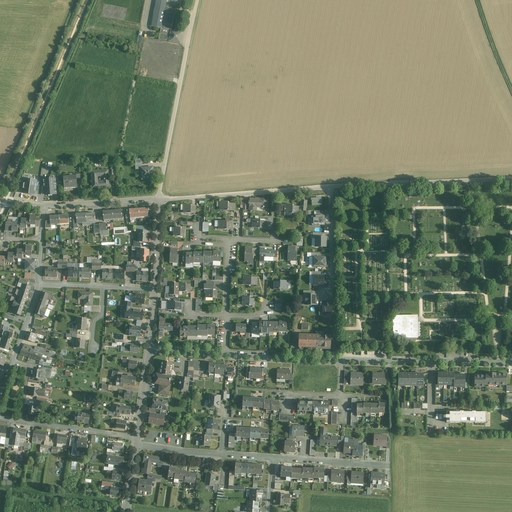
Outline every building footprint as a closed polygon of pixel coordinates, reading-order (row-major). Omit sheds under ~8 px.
[(178,3),(178,0),(155,0),(151,26),(161,27),(159,40),(181,43),(184,30),(172,28),(175,11),(167,9),(168,1),(178,3)] [(153,167),(141,168),(141,179),(153,178),(153,167)] [(108,170),(91,171),(93,188),(109,187),(108,170)] [(23,194),(29,195),(31,180),(28,179),(28,177),(23,175),(19,183),(24,185),(23,194)] [(76,176),(63,177),(64,188),(77,187),(76,181),(76,176)] [(56,179),(42,179),(43,186),(42,186),(41,195),(45,195),(45,196),(57,195),(56,179)] [(31,180),(29,195),(35,196),(35,194),(38,194),(39,189),(36,188),(38,181),(31,180)] [(264,199),(255,199),(255,200),(250,199),(249,202),(249,205),(249,207),(249,211),(256,211),(256,210),(262,211),(262,210),(266,210),(267,208),(268,208),(268,201),(264,201),(264,199)] [(228,202),(220,202),(219,211),(234,211),(234,204),(228,204),(228,202)] [(191,205),(183,205),(183,213),(195,214),(195,207),(191,207),(191,205)] [(292,205),(281,205),(281,208),(284,208),(284,213),(298,214),(299,207),(292,207),(292,205)] [(147,208),(138,209),(139,217),(148,217),(148,213),(148,208),(147,208)] [(138,209),(130,210),(129,210),(130,214),(130,218),(139,217),(138,209)] [(121,210),(112,211),(113,219),(121,219),(122,219),(121,215),(122,215),(121,210)] [(112,211),(103,212),(103,211),(103,212),(103,216),(103,220),(104,220),(113,219),(112,211)] [(323,211),(314,211),(314,217),(311,217),(312,226),(325,225),(324,215),(323,215),(323,211)] [(94,213),(85,214),(86,222),(95,221),(95,222),(95,218),(95,213),(94,213)] [(85,214),(77,215),(77,214),(76,214),(77,219),(77,223),(86,222),(85,214)] [(68,215),(59,216),(60,224),(68,223),(68,224),(69,224),(68,220),(69,220),(68,215)] [(36,216),(30,216),(30,220),(27,220),(27,225),(36,225),(36,222),(36,216)] [(59,216),(50,216),(50,221),(51,225),(60,224),(59,216)] [(27,220),(21,219),(21,223),(18,223),(18,228),(27,228),(27,225),(27,220)] [(254,220),(252,219),(252,223),(252,228),(266,229),(266,222),(265,222),(260,222),(260,220),(254,220)] [(227,222),(218,221),(218,230),(233,230),(233,223),(227,223),(227,222)] [(180,228),(173,228),(173,236),(185,237),(185,230),(180,230),(180,228)] [(139,231),(137,231),(134,231),(134,242),(141,242),(147,242),(148,231),(146,231),(139,231)] [(321,233),(313,233),(313,239),(315,239),(315,248),(327,248),(327,237),(321,237),(321,233)] [(32,247),(26,246),(26,250),(23,250),(23,255),(31,256),(32,247)] [(295,247),(288,246),(287,261),(296,261),(297,253),(295,253),(295,247)] [(252,248),(245,248),(244,262),(253,262),(253,256),(254,254),(252,254),(252,248)] [(274,251),(264,250),(265,249),(260,248),(259,262),(264,263),(264,257),(273,258),(274,251)] [(178,250),(170,249),(169,263),(178,264),(179,256),(177,256),(178,250)] [(23,250),(17,250),(17,254),(14,254),(14,258),(23,259),(23,255),(23,250)] [(140,250),(140,251),(140,262),(148,262),(149,251),(140,250)] [(213,252),(203,252),(203,253),(203,262),(213,263),(213,262),(213,252)] [(221,252),(213,252),(213,262),(221,262),(221,252)] [(203,253),(194,253),(194,254),(193,263),(203,264),(203,262),(203,253)] [(320,253),(311,253),(311,257),(313,257),(313,267),(326,268),(326,257),(320,257),(320,253)] [(14,254),(9,254),(8,257),(5,257),(5,262),(14,263),(14,258),(14,254)] [(34,262),(26,261),(26,270),(34,270),(35,265),(34,265),(34,262)] [(57,268),(46,268),(45,277),(56,277),(57,268)] [(79,268),(69,268),(68,277),(79,278),(79,268)] [(90,269),(79,268),(79,278),(90,278),(90,269)] [(114,270),(103,269),(102,279),(113,279),(114,270)] [(148,270),(142,269),(141,272),(137,272),(137,281),(148,282),(148,270)] [(125,270),(114,270),(113,279),(124,279),(125,270)] [(313,276),(312,286),(324,286),(324,276),(321,276),(321,272),(312,272),(312,276),(313,276)] [(257,278),(251,278),(251,276),(243,276),(243,285),(257,286),(257,278)] [(28,281),(21,279),(20,283),(24,284),(22,288),(21,288),(20,291),(18,295),(19,295),(18,299),(25,301),(28,294),(31,286),(27,285),(28,281)] [(288,281),(280,281),(280,282),(274,282),(274,289),(288,290),(288,281)] [(179,283),(170,283),(170,293),(170,295),(172,295),(178,295),(179,292),(178,292),(179,283)] [(186,284),(179,283),(178,292),(179,292),(190,292),(190,285),(186,285),(186,284)] [(213,289),(206,288),(206,285),(204,284),(204,289),(204,293),(206,293),(205,298),(217,298),(217,291),(215,291),(215,290),(213,290),(213,289)] [(20,291),(13,288),(13,287),(11,287),(9,292),(13,293),(13,294),(16,295),(17,295),(18,295),(20,291)] [(312,295),(312,291),(303,291),(303,296),(305,296),(305,306),(316,306),(316,295),(312,295)] [(49,294),(45,293),(45,292),(44,292),(44,293),(42,292),(38,306),(45,308),(46,305),(47,306),(49,301),(47,300),(49,294)] [(93,293),(79,292),(78,299),(85,299),(84,306),(91,306),(92,306),(93,293)] [(145,295),(134,294),(133,303),(144,304),(145,295)] [(248,297),(243,297),(242,306),(254,306),(254,299),(250,299),(250,297),(248,297)] [(25,301),(18,299),(16,302),(15,301),(13,306),(18,308),(16,314),(20,316),(22,309),(23,310),(25,301)] [(175,302),(167,302),(167,310),(181,311),(182,304),(175,304),(175,302)] [(322,307),(319,307),(319,315),(323,315),(323,314),(332,314),(332,304),(322,304),(322,307)] [(45,308),(38,306),(35,314),(40,315),(43,316),(43,317),(44,317),(47,309),(45,308)] [(143,311),(126,309),(125,318),(142,320),(143,311)] [(418,317),(393,317),(393,337),(419,337),(421,335),(419,334),(420,332),(419,331),(421,329),(419,328),(420,326),(419,325),(420,323),(419,323),(418,323),(418,317)] [(87,319),(78,318),(77,330),(86,331),(87,319)] [(164,322),(159,322),(158,336),(163,336),(164,331),(173,331),(173,324),(164,324),(164,322)] [(269,323),(260,323),(259,335),(259,333),(269,334),(269,322),(269,323)] [(279,323),(270,322),(269,322),(269,334),(269,333),(278,333),(279,333),(279,322),(279,323)] [(286,322),(279,322),(279,333),(279,332),(286,332),(286,333),(287,322),(286,322)] [(259,324),(252,324),(252,334),(259,334),(259,335),(260,323),(259,323),(259,324)] [(207,326),(198,325),(197,327),(198,327),(197,336),(207,337),(207,336),(207,326)] [(141,327),(130,326),(129,335),(140,336),(141,327)] [(197,327),(188,326),(188,327),(187,337),(197,337),(197,336),(198,327),(197,327)] [(188,327),(181,327),(180,327),(180,335),(180,337),(187,338),(187,337),(188,327)] [(7,332),(5,331),(3,336),(2,335),(1,338),(3,339),(11,342),(14,334),(13,334),(7,332)] [(38,335),(28,332),(25,339),(33,342),(34,338),(36,339),(38,335)] [(316,336),(299,335),(299,347),(316,348),(316,336)] [(331,336),(316,336),(316,348),(316,349),(330,349),(331,336)] [(11,342),(3,339),(2,343),(3,343),(2,348),(8,350),(11,342)] [(85,340),(77,339),(76,348),(84,349),(84,343),(85,343),(85,340)] [(32,347),(24,344),(23,348),(22,348),(20,354),(28,357),(32,347)] [(130,345),(124,344),(124,347),(121,346),(120,352),(124,352),(130,353),(138,353),(139,345),(130,345)] [(52,352),(39,350),(36,350),(37,348),(35,347),(35,348),(32,347),(28,357),(40,361),(41,358),(47,360),(49,353),(51,354),(52,352)] [(137,362),(129,361),(129,364),(128,369),(136,370),(137,362)] [(166,362),(162,362),(160,375),(171,376),(172,363),(168,363),(167,361),(166,362)] [(226,366),(215,365),(215,373),(214,375),(226,375),(226,367),(226,366)] [(234,368),(226,367),(226,375),(225,377),(233,377),(234,368)] [(263,369),(250,368),(250,373),(249,373),(249,378),(262,379),(263,369)] [(51,370),(43,369),(42,369),(41,370),(34,369),(33,378),(38,379),(37,381),(43,382),(44,377),(50,378),(50,376),(51,376),(51,373),(51,372),(51,370)] [(290,371),(277,370),(277,380),(290,381),(290,380),(290,374),(290,371)] [(363,374),(351,373),(350,385),(362,386),(363,374)] [(160,375),(156,374),(155,379),(161,379),(159,393),(168,395),(171,376),(160,375)] [(385,374),(373,374),(372,384),(384,384),(384,379),(385,374)] [(506,374),(496,374),(488,374),(485,374),(485,376),(474,376),(474,388),(484,388),(484,386),(506,386),(506,374)] [(136,378),(127,376),(127,377),(121,376),(121,378),(118,377),(121,378),(120,383),(123,384),(134,385),(136,378)] [(189,379),(181,378),(180,382),(179,383),(180,384),(179,389),(181,389),(182,391),(184,391),(185,390),(187,390),(189,379)] [(45,390),(38,389),(38,388),(32,387),(31,396),(37,397),(37,396),(44,397),(45,390)] [(133,392),(125,391),(119,391),(118,398),(132,400),(133,392)] [(220,396),(209,395),(209,407),(219,408),(220,396)] [(253,398),(244,398),(243,407),(253,408),(253,398)] [(264,399),(253,398),(253,408),(264,409),(264,400),(264,399)] [(164,401),(154,399),(152,407),(152,408),(156,409),(163,410),(164,410),(167,407),(167,406),(167,401),(164,401)] [(272,401),(264,400),(264,409),(264,410),(271,410),(272,402),(272,401)] [(279,402),(272,402),(271,410),(271,411),(279,411),(279,402)] [(314,402),(298,402),(297,411),(313,412),(314,402)] [(329,403),(314,402),(313,412),(313,413),(328,414),(329,403)] [(379,404),(371,404),(370,414),(378,414),(378,413),(379,404)] [(36,407),(29,406),(28,414),(36,415),(37,411),(35,411),(36,407)] [(131,407),(123,406),(123,407),(122,410),(122,411),(122,414),(130,415),(131,407)] [(472,412),(446,412),(446,423),(485,423),(485,412),(479,412),(472,412)] [(90,415),(79,413),(77,422),(88,424),(90,415)] [(160,415),(150,414),(149,423),(163,425),(164,416),(160,415)] [(218,419),(208,419),(207,429),(213,430),(217,430),(218,419)] [(126,422),(118,420),(117,424),(116,428),(125,429),(126,422)] [(304,427),(292,426),(292,435),(292,436),(296,436),(304,437),(304,427)] [(27,430),(14,428),(12,439),(13,439),(12,445),(14,445),(14,448),(18,449),(19,446),(19,443),(20,439),(19,439),(19,438),(25,439),(27,430)] [(251,428),(243,428),(242,438),(243,438),(243,441),(247,441),(248,438),(250,438),(251,428)] [(261,429),(251,428),(250,438),(260,439),(261,429)] [(269,430),(261,429),(260,439),(268,440),(269,430)] [(46,433),(38,432),(37,442),(41,442),(41,441),(45,441),(46,433)] [(67,436),(59,435),(58,441),(57,444),(62,445),(62,444),(66,444),(67,436)] [(326,436),(321,435),(320,440),(322,441),(321,445),(320,445),(320,446),(326,446),(326,445),(336,446),(337,437),(326,436)] [(387,436),(374,435),(374,445),(380,446),(387,447),(387,442),(387,436)] [(206,436),(200,436),(200,446),(208,447),(209,437),(209,436),(206,436)] [(87,439),(79,438),(77,447),(82,448),(82,447),(84,447),(84,448),(84,447),(86,447),(87,439)] [(344,443),(344,447),(343,453),(353,454),(353,446),(354,446),(354,441),(354,439),(349,439),(349,443),(344,443)] [(362,446),(357,446),(358,441),(354,441),(354,446),(353,446),(353,454),(353,456),(362,456),(362,451),(363,447),(362,446)] [(286,442),(285,442),(284,451),(294,452),(295,442),(293,442),(286,442)] [(122,444),(114,443),(114,444),(114,447),(113,451),(122,452),(122,444)] [(116,457),(109,456),(109,458),(106,458),(105,464),(115,465),(123,466),(124,458),(116,457)] [(159,458),(145,456),(144,463),(145,463),(144,469),(142,469),(142,474),(148,474),(150,475),(151,463),(159,464),(159,461),(159,458)] [(262,465),(254,465),(253,474),(262,475),(262,465)] [(292,467),(281,467),(281,477),(291,478),(292,468),(292,467)] [(303,469),(292,468),(291,478),(291,479),(302,479),(302,478),(303,469)] [(314,469),(303,468),(303,469),(302,478),(313,479),(313,478),(314,469)] [(324,468),(314,468),(314,469),(313,478),(324,479),(324,468)] [(186,471),(176,469),(174,478),(174,479),(184,481),(186,472),(186,471)] [(345,471),(331,470),(331,476),(331,481),(344,482),(345,471)] [(122,473),(114,472),(113,472),(113,475),(112,479),(120,481),(122,473)] [(186,472),(184,481),(185,481),(184,482),(195,484),(197,474),(186,472)] [(364,473),(352,472),(351,478),(351,483),(363,484),(364,473)] [(385,474),(371,473),(371,485),(384,485),(385,481),(385,474)] [(216,475),(207,474),(206,485),(214,486),(214,483),(216,475)] [(147,481),(139,480),(138,491),(151,492),(153,482),(147,481)] [(119,489),(106,487),(105,491),(111,492),(110,495),(118,497),(119,489)] [(263,491),(251,491),(250,501),(259,502),(261,502),(262,495),(263,491)] [(284,494),(277,494),(276,505),(282,506),(282,503),(290,503),(290,495),(284,495),(284,494)] [(259,502),(250,501),(248,501),(246,511),(257,511),(259,502)]
